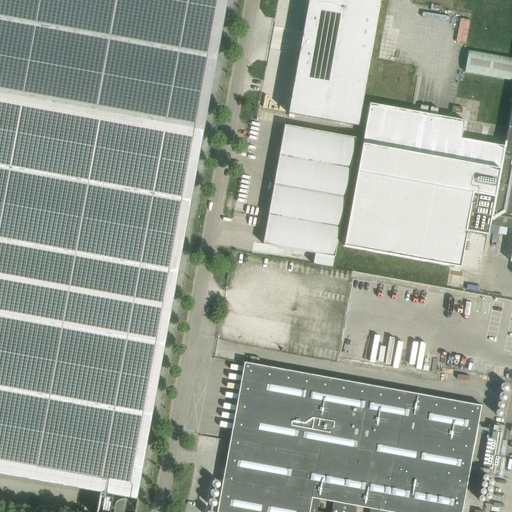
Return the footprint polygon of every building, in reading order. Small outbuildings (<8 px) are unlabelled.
[(0,0),(0,473),(100,492),(96,511),(134,511),(204,129),(227,0),(0,0)] [(298,55),(288,113),(358,126),(381,0),(308,0),(308,1),(307,2),(308,2),(303,32),(298,55)] [(511,58),(468,51),(464,72),(511,79),(511,58)] [(354,192),(344,246),(460,267),(467,231),(487,234),(489,225),(511,229),(511,250),(510,262),(511,261),(511,101),(504,146),(461,138),(464,120),(437,115),(438,108),(431,107),(430,114),(426,113),(428,106),(421,105),(420,112),(370,103),(354,192)] [(356,138),(284,125),(274,184),(345,197),(356,138)] [(274,184),(263,244),(315,253),(313,264),(332,268),(334,257),(345,197),(274,184)] [(461,511),(481,405),(244,362),(230,441),(217,511),(216,511),(461,511)] [(481,473),(496,475),(505,425),(490,423),(481,473)]
